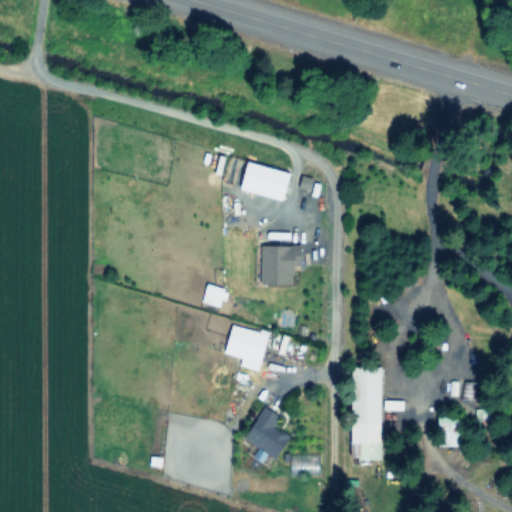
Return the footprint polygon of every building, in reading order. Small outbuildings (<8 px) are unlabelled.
[(283,170),(240,160),(233,187),(276,198),(283,170)] [(256,283),(288,283),(287,265),(298,265),(298,244),(255,244),(256,283)] [(236,364),(253,369),(265,330),(257,327),(256,331),(227,322),(218,350),(238,357),(236,364)] [(376,457),(375,370),(347,370),(347,439),(352,439),(352,458),(376,457)] [(399,399),(380,399),(380,408),(399,408),(399,399)] [(276,415),(260,404),(238,435),(255,446),(249,455),(256,460),(262,451),(271,457),(284,438),(268,427),(276,415)]
